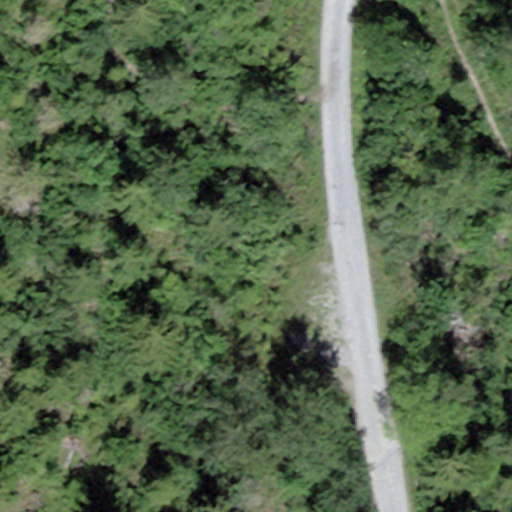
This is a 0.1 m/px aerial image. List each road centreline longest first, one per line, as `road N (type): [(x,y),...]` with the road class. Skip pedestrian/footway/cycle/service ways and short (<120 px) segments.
road 1 (track): [(346,0),(337,87),(386,511)]
road 2 (track): [(353,277),(158,82),(125,0)]
